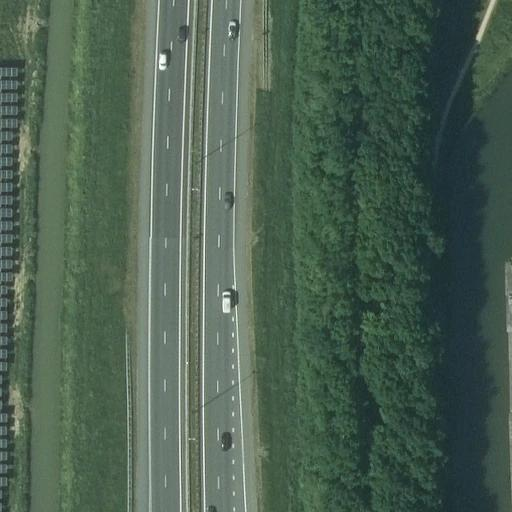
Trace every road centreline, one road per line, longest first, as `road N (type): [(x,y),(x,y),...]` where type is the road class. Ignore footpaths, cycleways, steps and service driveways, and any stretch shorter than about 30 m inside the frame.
road 1 (motorway): [(175,0),(166,511)]
road 2 (motorway): [(220,511),(228,0)]
